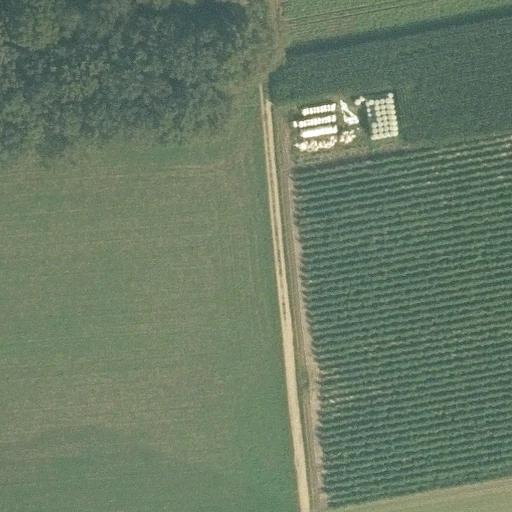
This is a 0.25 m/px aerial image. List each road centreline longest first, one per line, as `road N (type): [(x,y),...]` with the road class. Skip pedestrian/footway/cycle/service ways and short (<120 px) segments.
road 1 (track): [(252,0),(304,511)]
road 2 (track): [(206,0),(0,14)]
